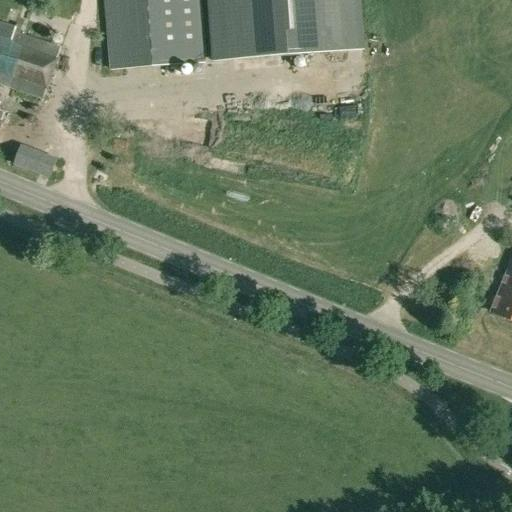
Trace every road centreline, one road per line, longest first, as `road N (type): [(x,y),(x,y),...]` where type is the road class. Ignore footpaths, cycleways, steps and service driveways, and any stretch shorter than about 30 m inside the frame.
road 1 (primary): [(511,397),(0,183)]
road 2 (unknown): [(80,103),(224,64)]
